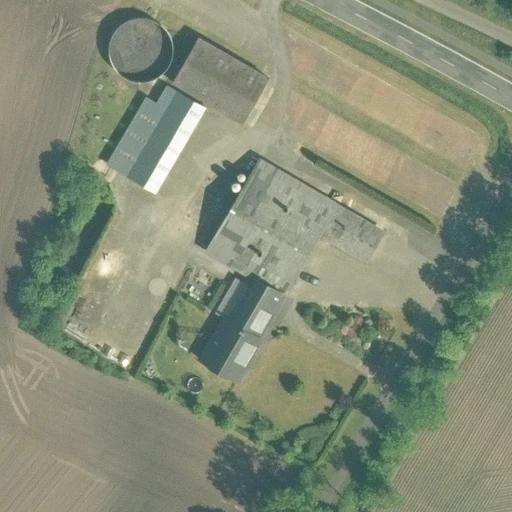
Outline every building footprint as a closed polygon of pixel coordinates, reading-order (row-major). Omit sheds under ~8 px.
[(167,37),(160,28),(151,22),(140,20),(130,21),(121,25),(114,31),(109,39),(106,49),(107,58),(110,67),(117,76),(127,82),(138,84),(149,83),(159,78),(166,69),(170,59),(171,48),(167,37)] [(198,39),(170,86),(207,108),(241,128),(269,81),(198,39)] [(207,108),(170,86),(160,103),(148,96),(106,168),(155,197),(207,108)] [(260,159),(206,251),(254,280),(285,298),(319,242),(339,206),(260,159)] [(339,206),(319,242),(366,268),(386,232),(339,206)] [(285,298),(254,280),(231,320),(222,315),(196,360),(236,383),(285,298)]
